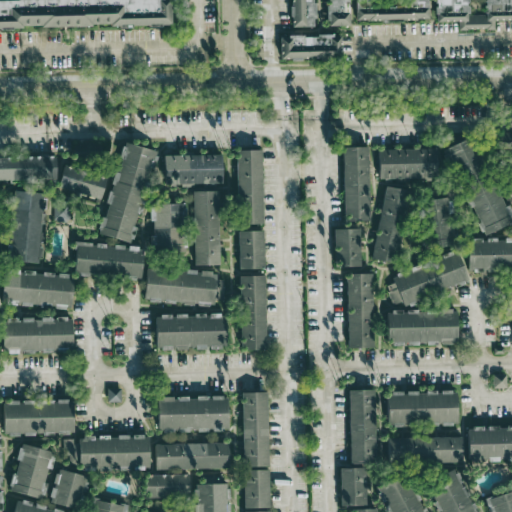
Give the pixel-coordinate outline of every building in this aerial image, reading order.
[(0,0),(0,27),(170,24),(169,0),(0,0)] [(313,0),(290,0),(290,26),(313,27),(313,0)] [(348,0),(325,0),(326,26),(349,26),(348,0)] [(355,0),(356,21),(428,18),(427,0),(401,0),(401,6),(386,7),(386,1),(376,1),(375,0),(355,0)] [(434,0),(435,22),(458,21),(458,29),(494,28),(494,19),(511,19),(511,17),(511,0),(483,0),(484,15),(468,15),(467,0),(434,0)] [(280,58),(341,57),(340,35),(279,36),(280,58)] [(437,149),(465,137),(504,223),(476,236),(437,149)] [(120,144),(149,153),(119,245),(89,236),(120,144)] [(337,147),(362,147),(364,222),(338,223),(337,147)] [(372,150),(428,149),(429,178),(371,179),(372,150)] [(231,151),(256,151),(259,224),(232,225),(231,151)] [(158,156),(213,156),(212,182),(158,183),(158,156)] [(0,159),(49,159),(49,179),(0,180),(0,159)] [(495,163),(511,159),(511,180),(498,183),(495,163)] [(57,166),(99,179),(93,201),(50,187),(57,166)] [(379,188),(406,194),(387,266),(363,260),(379,188)] [(7,192),(36,194),(30,262),(2,259),(7,192)] [(185,193),(211,192),(214,266),(187,267),(185,193)] [(413,204),(440,200),(448,246),(421,251),(413,204)] [(53,219),(68,219),(68,201),(53,202),(53,219)] [(145,205),(176,205),(177,253),(147,254),(145,205)] [(329,231),(354,231),(355,268),(331,268),(329,231)] [(232,232),(255,233),(257,267),(234,268),(232,232)] [(459,242),(511,241),(511,273),(461,273),(459,242)] [(70,245),(137,253),(133,278),(66,270),(70,245)] [(385,279),(450,253),(461,279),(395,306),(385,279)] [(141,271),(209,279),(206,303),(137,296),(141,271)] [(0,272),(67,280),(62,307),(0,298),(0,272)] [(342,276),(364,276),(366,350),(343,350),(342,276)] [(233,278),(256,278),(257,351),(233,352),(233,278)] [(381,313),(450,311),(450,341),(381,342),(381,313)] [(148,318),(218,319),(218,348),(150,348),(148,318)] [(0,321),(66,321),(67,347),(0,347),(0,321)] [(493,387),(506,387),(505,374),(492,375),(493,387)] [(121,388),(107,388),(107,402),(121,401),(121,388)] [(343,392),(368,392),(371,465),(345,465),(343,392)] [(235,394),(263,394),(262,468),(235,468),(235,394)] [(382,395),(450,394),(450,425),(381,424),(382,395)] [(151,401),(223,401),(223,428),(151,429),(151,401)] [(0,405),(69,404),(70,429),(0,429),(0,405)] [(461,431),(511,429),(511,458),(461,460),(461,431)] [(382,440),(454,438),(455,461),(382,463),(382,440)] [(71,440),(144,440),(145,468),(72,469),(71,440)] [(16,446),(48,454),(35,500),(3,491),(16,446)] [(149,447),(224,446),(224,468),(148,469),(149,447)] [(52,470),(78,478),(68,511),(44,503),(52,470)] [(335,470),(359,470),(360,506),(336,505),(335,470)] [(434,511),(420,485),(448,471),(468,511),(434,511)] [(237,472),(265,473),(264,508),(237,509),(237,472)] [(383,511),(372,489),(398,475),(416,511),(383,511)] [(137,477),(184,476),(184,497),(138,497),(137,477)] [(191,511),(191,486),(221,485),(221,511),(191,511)] [(511,511),(484,511),(480,500),(509,490),(511,497),(511,511)] [(7,511),(11,501),(47,511),(7,511)] [(86,511),(89,501),(120,509),(119,511),(86,511)]
